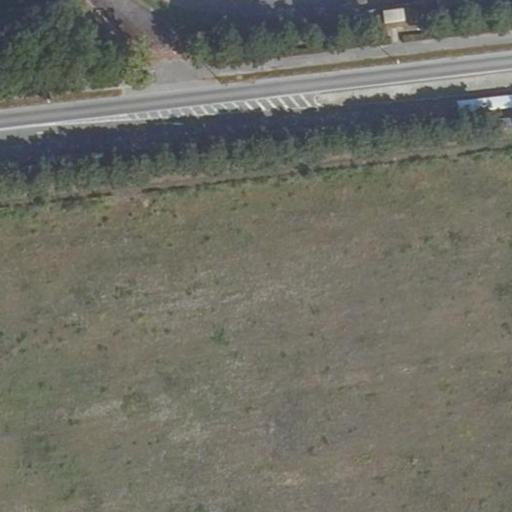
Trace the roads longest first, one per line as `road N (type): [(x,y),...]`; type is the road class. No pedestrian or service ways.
road 1 (secondary): [(511,59),(0,120)]
road 2 (secondary): [(0,150),(511,98)]
